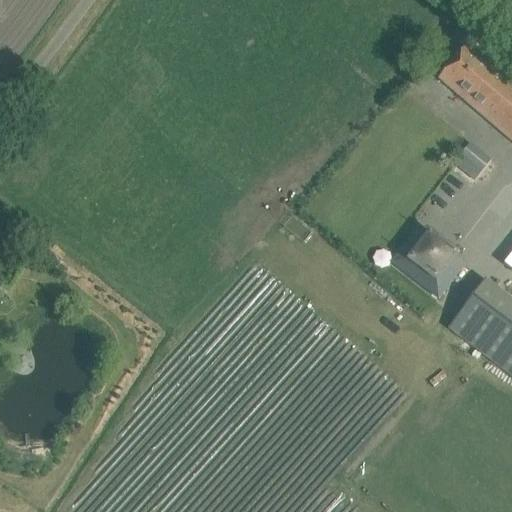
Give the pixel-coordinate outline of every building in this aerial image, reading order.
[(437,80),(466,106),(511,145),(511,87),(465,48),(437,80)] [(470,144),(453,164),(474,182),(491,162),(470,144)] [(297,248),(356,285),(413,196),(354,158),(297,248)] [(418,229),(392,263),(438,299),(464,265),(418,229)] [(511,376),(511,298),(487,279),(449,329),(511,376)]
